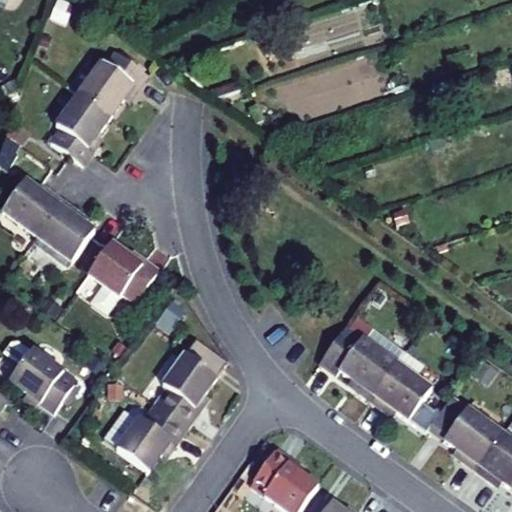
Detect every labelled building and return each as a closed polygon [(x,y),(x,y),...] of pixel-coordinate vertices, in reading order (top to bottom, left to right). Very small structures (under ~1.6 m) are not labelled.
[(99,66),(77,97),(108,121),(130,91),(134,93),(144,78),(113,56),(103,69),(99,66)] [(45,141),(79,167),(90,152),(86,150),(108,121),(77,97),(53,129),(58,132),(53,139),(49,136),(45,141)] [(14,144),(22,150),(31,137),(23,131),(14,144)] [(2,216),(37,241),(62,206),(45,193),(42,197),(25,185),(2,216)] [(37,241),(71,266),(93,236),(76,223),(79,218),(62,206),(37,241)] [(121,296),(135,306),(157,274),(143,264),(140,268),(110,245),(86,277),(118,300),(121,296)] [(89,308),(105,319),(116,303),(99,292),(89,308)] [(168,335),(183,314),(171,305),(156,326),(168,335)] [(346,330),(319,366),(335,378),(338,374),(353,385),(355,386),(352,392),(369,405),(397,368),(346,330)] [(4,355),(20,366),(31,352),(19,343),(12,344),(4,355)] [(193,346),(184,358),(216,381),(225,369),(193,346)] [(7,385),(52,417),(76,385),(31,352),(20,366),(7,385)] [(390,412),(408,425),(431,393),(415,381),(424,370),(405,356),(397,368),(369,405),(387,417),(390,412)] [(166,393),(155,408),(187,431),(200,414),(195,410),(216,381),(184,358),(162,390),(166,393)] [(456,462),(474,475),(501,438),(450,401),(426,434),(460,457),(456,462)] [(116,454),(148,477),(170,446),(175,449),(187,431),(155,408),(143,425),(139,422),(116,454)] [(495,483),(511,495),(511,494),(511,446),(501,438),(474,475),(492,487),(495,483)] [(263,499),(280,511),(301,511),(318,490),(287,467),(290,463),(276,453),(253,485),(266,495),(263,499)]
